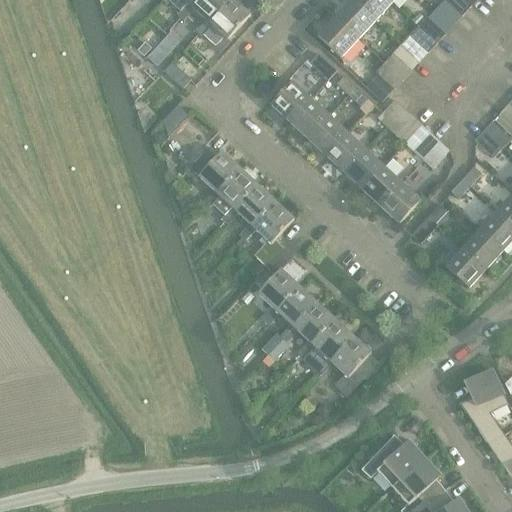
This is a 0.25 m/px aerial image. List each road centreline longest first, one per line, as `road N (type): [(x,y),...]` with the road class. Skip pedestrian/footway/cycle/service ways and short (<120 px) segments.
road 1 (unclassified): [(0,506),(255,467),(337,434),(412,383)]
road 2 (residential): [(427,303),(210,100),(302,0)]
road 3 (residential): [(412,383),(500,511)]
road 4 (unclassified): [(412,383),(511,307)]
